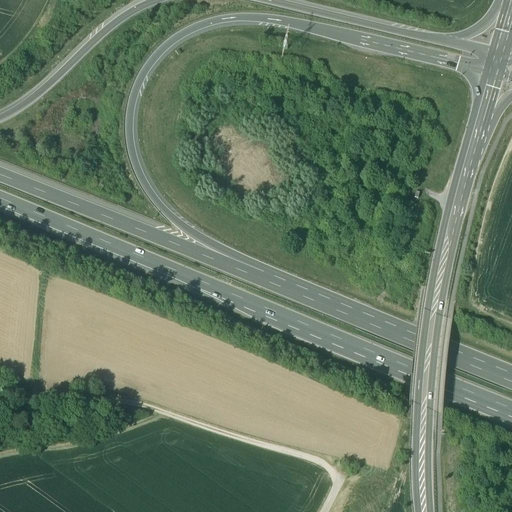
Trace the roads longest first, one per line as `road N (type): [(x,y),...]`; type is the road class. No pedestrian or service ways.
road 1 (motorway): [(281,282),(165,201),(148,172),(135,120),(160,61),(204,30),(254,24),(328,31),(476,66),(497,63)]
road 2 (motorway): [(0,196),(511,407)]
road 3 (track): [(323,511),(335,479),(304,457),(119,401),(0,398)]
road 4 (secondary): [(425,511),(428,357),(477,141)]
road 5 (motorway): [(281,282),(0,168)]
road 6 (motorway): [(511,379),(281,282)]
road 7 (motorway): [(180,0),(135,16),(31,108),(0,125)]
road 8 (motorway): [(446,43),(256,0)]
road 9 (track): [(0,460),(80,447),(165,413)]
road 10 (track): [(34,397),(40,274)]
